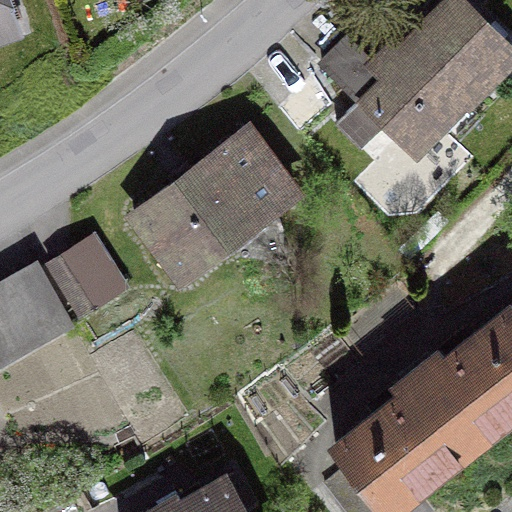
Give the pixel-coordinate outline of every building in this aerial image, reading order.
[(0,0),(0,32),(13,28),(2,0),(0,0)] [(321,63),(414,150),(444,121),(456,133),(477,113),(465,101),(511,54),(511,47),(465,0),(448,0),(401,46),(395,40),(373,62),(348,36),(321,63)] [(133,210),(183,277),(234,239),(231,234),(257,214),(261,219),(294,194),(244,127),(133,210)] [(47,261),(80,312),(105,296),(73,245),(47,261)] [(39,266),(0,288),(0,357),(69,319),(39,266)] [(418,367),(475,439),(511,409),(511,302),(444,356),(439,350),(418,367)] [(382,511),(475,439),(418,367),(396,383),(401,390),(335,442),(349,461),(324,480),(348,511),(382,511)] [(246,511),(225,475),(180,500),(176,494),(144,511),(246,511)]
